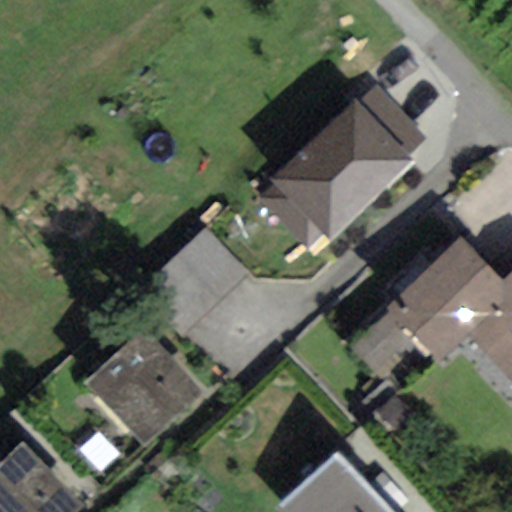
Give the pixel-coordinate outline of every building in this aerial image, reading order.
[(406,157),(354,101),(279,171),(285,177),(268,193),(307,236),(322,222),(328,229),(406,157)] [(241,270),(204,230),(145,285),(183,325),(241,270)] [(511,276),(497,290),(459,249),(390,312),(436,363),(468,334),(511,382),(511,276)] [(133,338),(81,387),(141,450),(193,401),(133,338)] [(75,511),(20,451),(0,468),(0,511),(75,511)] [(392,511),(338,456),(279,511),(392,511)]
